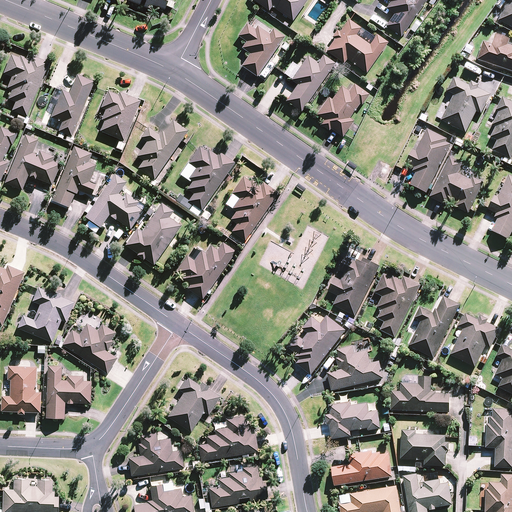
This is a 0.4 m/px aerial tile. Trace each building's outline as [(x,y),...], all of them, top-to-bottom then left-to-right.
[(146,0),(143,8),(150,11),(152,6),(163,11),(168,0),(112,0),(122,4),(124,0),(138,6),(140,0),(146,0)] [(269,7),(290,21),(304,0),(250,0),(267,11),(269,7)] [(400,39),(426,0),(384,0),(389,3),(385,10),(393,15),(384,28),(400,39)] [(507,3),(503,0),(499,0),(495,6),(500,11),(507,3)] [(511,0),(508,0),(498,22),(511,29),(511,0)] [(345,59),(364,73),(386,43),(374,34),(368,44),(354,34),(359,28),(348,20),(347,19),(338,32),(335,30),(330,37),(333,39),(324,51),(342,63),(345,59)] [(240,67),(256,77),(283,38),(272,30),(269,35),(257,27),(254,30),(246,24),(237,37),(245,43),(241,49),(249,55),(240,67)] [(421,29),(414,24),(409,32),(416,36),(421,29)] [(483,43),(477,61),(511,72),(511,47),(507,46),(509,40),(495,36),(491,46),(483,43)] [(474,50),(467,45),(462,52),(470,57),(474,50)] [(26,117),(48,64),(31,57),(30,61),(26,59),(20,57),(19,59),(11,56),(3,75),(11,78),(6,89),(11,91),(8,100),(15,103),(12,111),(26,117)] [(285,102),(300,113),(304,107),(334,64),(322,56),(317,64),(307,57),(290,81),(297,86),(285,102)] [(479,70),(464,62),(461,67),(477,75),(479,70)] [(71,138),(93,83),(76,76),(69,94),(61,91),(50,118),(61,123),(58,132),(71,138)] [(453,96),(440,122),(465,134),(476,113),(480,115),(490,96),(477,90),(479,86),(470,82),(468,87),(453,79),(446,93),(453,96)] [(329,130),(341,138),(343,136),(352,122),(348,119),(358,105),(360,106),(368,95),(353,85),(348,92),(340,87),(331,100),(328,98),(316,115),(315,116),(323,121),(319,126),(328,131),(329,130)] [(99,133),(123,142),(140,102),(118,93),(117,96),(107,92),(106,93),(100,109),(105,111),(100,121),(103,123),(99,133)] [(491,151),(509,160),(511,155),(511,103),(502,99),(500,102),(495,112),(497,114),(492,123),(491,126),(495,128),(490,139),(496,142),(491,151)] [(137,169),(153,181),(181,141),(188,132),(172,121),(164,133),(162,132),(159,136),(147,128),(146,130),(140,138),(146,143),(136,157),(142,162),(137,169)] [(0,181),(7,164),(2,161),(4,156),(5,156),(9,146),(12,146),(17,135),(0,127),(0,181)] [(409,186),(426,194),(450,146),(445,143),(447,140),(427,130),(416,152),(412,150),(405,164),(414,169),(412,173),(415,174),(409,186)] [(474,135),(469,133),(464,143),(468,146),(474,135)] [(37,141),(25,135),(4,184),(21,191),(28,176),(29,177),(29,178),(35,180),(35,179),(51,186),(60,165),(52,162),(54,158),(39,152),(37,156),(32,154),(37,141)] [(91,154),(73,147),(51,202),(68,209),(74,194),(76,195),(78,192),(90,197),(95,185),(89,182),(95,166),(87,163),(91,154)] [(234,164),(219,153),(217,157),(208,150),(206,152),(199,147),(197,150),(187,164),(195,169),(188,180),(190,181),(192,182),(186,190),(193,194),(187,203),(201,212),(234,164)] [(455,208),(467,215),(483,184),(472,179),(471,182),(457,174),(462,165),(449,159),(429,199),(445,207),(447,203),(452,205),(453,202),(457,204),(455,208)] [(349,161),(347,164),(354,170),(357,166),(349,161)] [(195,169),(187,164),(179,175),(189,182),(190,181),(188,180),(195,169)] [(473,172),(465,168),(462,174),(470,178),(473,172)] [(114,175),(84,218),(100,228),(108,216),(110,216),(109,217),(115,221),(115,220),(130,230),(142,212),(135,207),(138,203),(125,194),(122,197),(118,194),(126,183),(114,175)] [(491,232),(507,240),(511,230),(511,178),(508,176),(497,198),(494,197),(487,211),(496,215),(494,219),(497,220),(491,232)] [(244,242),(278,194),(262,183),(260,187),(255,184),(251,181),(249,183),(242,178),(230,194),(231,195),(238,200),(232,209),(231,210),(235,213),(230,220),(236,225),(231,233),(244,242)] [(298,183),(296,187),(303,192),(306,189),(298,183)] [(238,200),(231,195),(225,204),(232,209),(238,200)] [(153,266),(180,226),(169,218),(173,212),(161,204),(141,233),(136,230),(125,246),(153,266)] [(208,206),(201,217),(207,221),(214,211),(208,206)] [(202,300),(235,252),(222,243),(217,251),(210,246),(205,254),(201,251),(194,261),(186,256),(178,267),(175,272),(182,278),(181,280),(189,285),(186,289),(202,300)] [(355,317),(379,267),(363,259),(361,263),(356,260),(355,263),(345,258),(338,272),(344,274),(341,281),(335,278),(328,293),(338,297),(333,306),(355,317)] [(0,325),(2,327),(24,274),(7,266),(5,270),(0,267),(0,325)] [(394,339),(420,287),(404,279),(402,282),(398,280),(393,277),(392,279),(384,275),(374,294),(382,298),(377,309),(381,311),(377,320),(384,323),(380,331),(394,339)] [(17,329),(51,344),(61,321),(65,323),(74,303),(37,288),(37,289),(32,302),(39,306),(33,321),(22,316),(17,329)] [(409,347),(433,359),(456,312),(460,306),(443,298),(437,311),(435,310),(433,314),(420,308),(414,320),(421,323),(409,347)] [(450,356),(475,368),(485,347),(490,349),(500,330),(486,323),(488,321),(480,317),(478,321),(465,315),(465,316),(464,318),(462,317),(457,328),(462,330),(450,356)] [(296,365),(311,376),(346,332),(327,317),(320,325),(311,318),(302,330),(308,334),(303,341),(297,336),(288,348),(296,355),(294,358),(299,362),(296,365)] [(61,346),(106,375),(116,359),(104,351),(105,350),(107,351),(113,342),(111,341),(116,334),(101,325),(97,331),(86,324),(79,335),(71,331),(61,346)] [(45,346),(36,346),(36,354),(44,354),(45,346)] [(327,374),(332,392),(383,379),(379,362),(370,364),(367,351),(355,354),(353,346),(336,351),(338,359),(336,359),(338,370),(341,370),(341,371),(327,374)] [(497,388),(511,395),(511,351),(501,346),(496,358),(502,361),(494,377),(501,380),(497,388)] [(35,393),(36,368),(7,367),(7,381),(10,381),(9,397),(1,397),(0,410),(0,412),(17,412),(17,415),(24,415),(24,413),(39,413),(40,407),(40,393),(35,393)] [(45,408),(45,419),(64,420),(64,404),(66,404),(72,405),(72,404),(90,405),(91,382),(90,382),(82,382),(82,377),(66,376),(66,381),(61,381),(61,368),(47,367),(45,408)] [(183,394),(167,417),(190,433),(203,413),(207,415),(219,398),(207,390),(208,388),(201,383),(199,386),(186,377),(177,390),(183,394)] [(390,411),(449,414),(450,395),(435,394),(436,393),(431,392),(431,378),(418,378),(418,385),(400,384),(400,393),(391,392),(390,411)] [(329,426),(331,441),(351,438),(350,432),(367,429),(368,432),(380,430),(377,411),(368,413),(367,404),(351,407),(350,403),(328,406),(330,416),(325,416),(326,427),(329,426)] [(494,469),(511,469),(511,410),(492,410),(492,418),(490,418),(489,425),(486,425),(485,447),(485,449),(495,450),(494,469)] [(197,446),(200,462),(257,452),(254,434),(250,435),(249,424),(247,424),(245,416),(225,419),(226,428),(214,430),(215,435),(205,437),(207,444),(197,446)] [(401,431),(400,460),(424,461),(424,467),(445,468),(446,452),(448,452),(449,444),(445,443),(445,438),(445,437),(415,435),(415,432),(401,431)] [(128,459),(131,477),(183,468),(180,451),(172,452),(169,439),(157,441),(156,433),(139,436),(140,444),(137,445),(139,456),(142,455),(142,456),(128,459)] [(334,487),(392,478),(388,455),(380,456),(379,453),(373,455),(372,452),(350,455),(348,456),(349,466),(331,469),(334,487)] [(208,488),(211,508),(238,504),(237,499),(248,498),(249,502),(267,499),(264,481),(261,482),(260,477),(258,477),(257,466),(242,468),(242,471),(228,474),(229,478),(217,480),(218,487),(208,488)] [(416,475),(402,477),(408,511),(427,511),(427,510),(429,510),(429,511),(435,510),(435,509),(452,506),(448,484),(440,485),(439,480),(423,483),(424,488),(419,489),(416,475)] [(511,511),(511,475),(501,475),(500,484),(489,483),(488,490),(485,490),(484,511),(511,511)] [(3,491),(1,511),(57,511),(58,497),(53,497),(54,492),(52,492),(52,481),(37,480),(37,487),(28,486),(29,480),(13,479),(13,490),(3,490),(3,491)] [(133,506),(134,511),(192,511),(190,496),(182,497),(180,489),(163,492),(162,485),(149,487),(151,501),(146,502),(147,504),(133,506)] [(400,511),(396,487),(350,495),(351,504),(339,506),(339,511),(400,511)]
